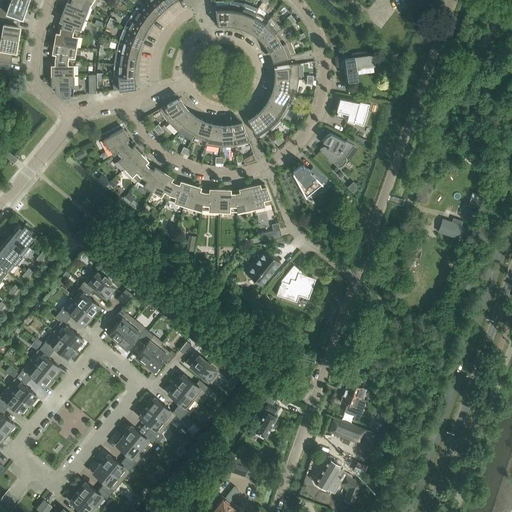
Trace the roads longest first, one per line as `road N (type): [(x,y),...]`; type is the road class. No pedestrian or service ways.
road 1 (residential): [(276,511),(452,0)]
road 2 (residential): [(51,483),(60,483),(138,387),(137,377),(104,350),(17,451),(32,472)]
road 3 (tertiary): [(511,216),(407,511)]
road 4 (tertiary): [(429,511),(511,274)]
road 5 (residential): [(265,166),(301,141),(323,99),(322,53),(293,0)]
road 6 (residential): [(265,166),(239,175),(184,166),(141,130),(127,101)]
road 7 (residential): [(188,80),(213,109),(239,107),(254,94),(254,55),(237,41),(214,40)]
road 8 (residential): [(71,118),(36,84),(50,0)]
